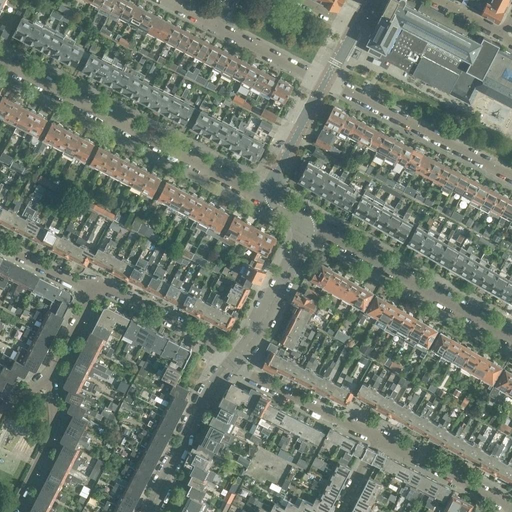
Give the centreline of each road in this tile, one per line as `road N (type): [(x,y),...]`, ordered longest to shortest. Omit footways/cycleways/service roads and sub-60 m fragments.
road 1 (residential): [(264,197),(0,59)]
road 2 (residential): [(511,339),(312,225)]
road 3 (residential): [(326,84),(511,177)]
road 4 (tertiary): [(149,511),(215,383),(233,365)]
road 5 (residential): [(233,365),(378,437)]
road 6 (tertiary): [(233,365),(312,225)]
road 7 (residential): [(233,365),(200,338),(97,285)]
road 8 (residential): [(378,437),(511,507)]
road 9 (residential): [(16,511),(55,425),(50,375)]
road 10 (tertiary): [(264,197),(326,84)]
road 11 (residential): [(217,26),(326,84)]
